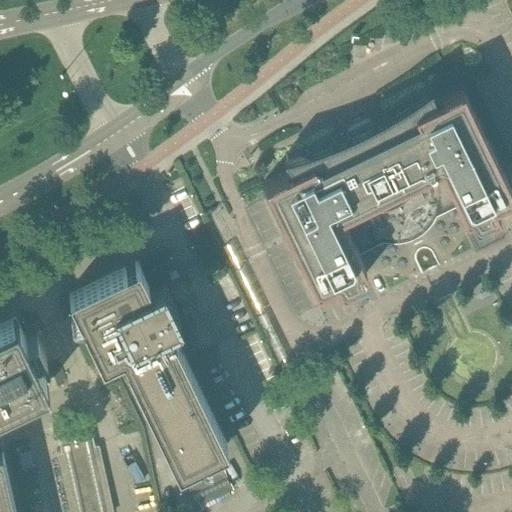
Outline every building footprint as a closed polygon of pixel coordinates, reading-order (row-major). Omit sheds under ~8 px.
[(284,154),(288,161),(291,167),(264,180),(316,286),(336,277),(341,287),(365,275),(360,265),(365,263),(358,250),(383,238),(389,239),(396,239),(403,239),(409,237),(411,239),(418,236),(417,232),(422,229),(427,224),(431,219),(435,213),(459,201),(465,214),(470,212),(475,222),(499,210),(494,200),(511,191),(511,187),(462,84),(436,96),(429,84),(402,102),(374,118),(345,132),(315,144),(284,154)] [(68,291),(77,312),(101,361),(121,352),(177,468),(228,444),(176,338),(192,330),(193,332),(195,331),(183,307),(181,308),(182,310),(178,312),(162,280),(151,285),(137,257),(68,291)] [(0,511),(15,511),(1,446),(0,441),(0,408),(48,385),(15,316),(0,323),(0,511)] [(90,425),(57,433),(61,452),(57,453),(70,511),(113,511),(99,444),(94,445),(90,425)] [(189,485),(198,505),(232,489),(222,469),(189,485)]
